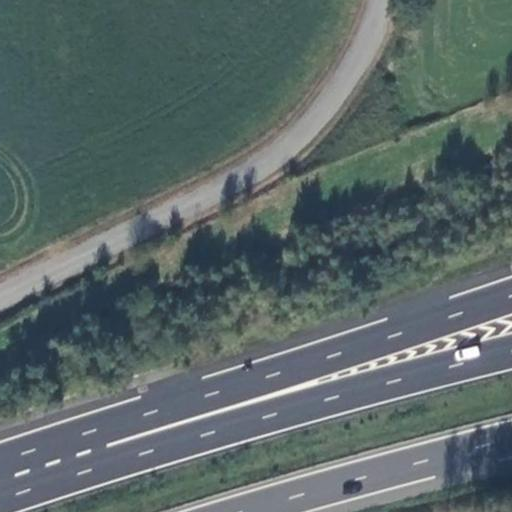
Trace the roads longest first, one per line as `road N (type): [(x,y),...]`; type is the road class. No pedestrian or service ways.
road 1 (unclassified): [(383,0),(334,106),(292,150),(0,297)]
road 2 (motorway): [(511,302),(102,448)]
road 3 (trunk): [(511,356),(102,448)]
road 4 (trunk): [(258,511),(511,443)]
